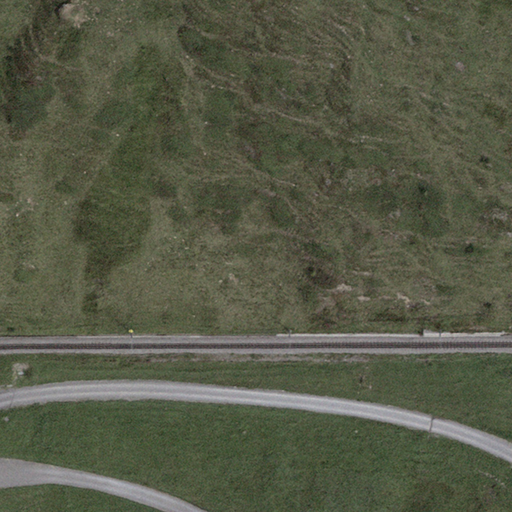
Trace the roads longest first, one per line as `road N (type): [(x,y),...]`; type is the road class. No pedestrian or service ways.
road 1 (track): [(511,450),(424,421),(207,394),(67,391),(0,406)]
road 2 (track): [(196,511),(79,475),(0,462)]
